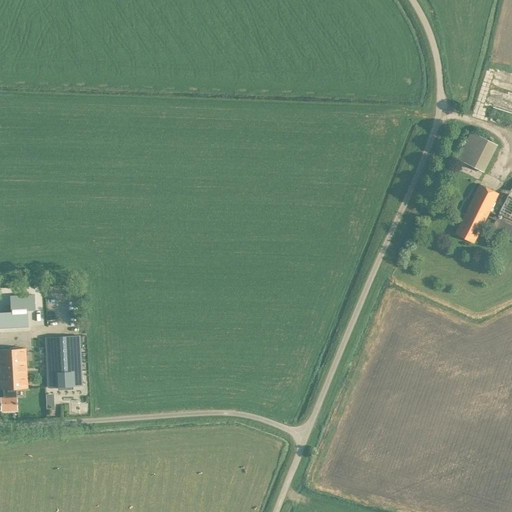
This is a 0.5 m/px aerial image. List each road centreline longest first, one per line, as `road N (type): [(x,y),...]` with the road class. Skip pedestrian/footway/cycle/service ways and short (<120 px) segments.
road 1 (unclassified): [(304,435),(435,123),(440,97),(431,27),(413,0)]
road 2 (unclassified): [(304,435),(228,411),(65,421)]
